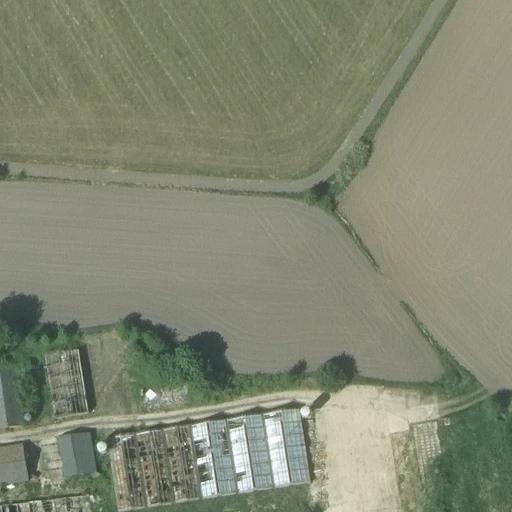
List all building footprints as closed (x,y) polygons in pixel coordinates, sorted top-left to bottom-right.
[(79,353),(41,358),(51,422),(89,416),(79,353)] [(0,432),(23,429),(18,391),(14,366),(0,367),(0,432)] [(300,411),(191,427),(205,502),(311,486),(300,411)] [(103,441),(104,449),(115,511),(143,511),(205,502),(191,427),(103,441)] [(57,440),(58,449),(64,480),(96,475),(89,435),(57,440)] [(22,447),(12,449),(0,450),(0,487),(27,483),(22,447)] [(0,511),(89,511),(88,498),(0,508),(0,511)]
